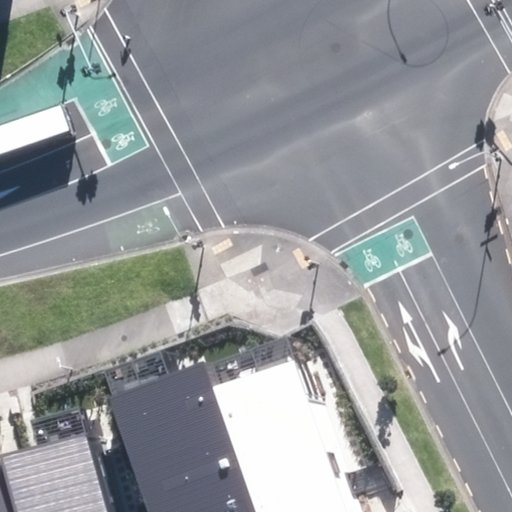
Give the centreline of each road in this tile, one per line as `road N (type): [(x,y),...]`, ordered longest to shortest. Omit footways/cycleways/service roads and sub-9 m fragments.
road 1 (residential): [(511,441),(345,90)]
road 2 (secondary): [(345,90),(123,189),(0,230)]
road 3 (secondary): [(0,163),(92,135),(308,27)]
road 4 (secondary): [(496,0),(345,90)]
